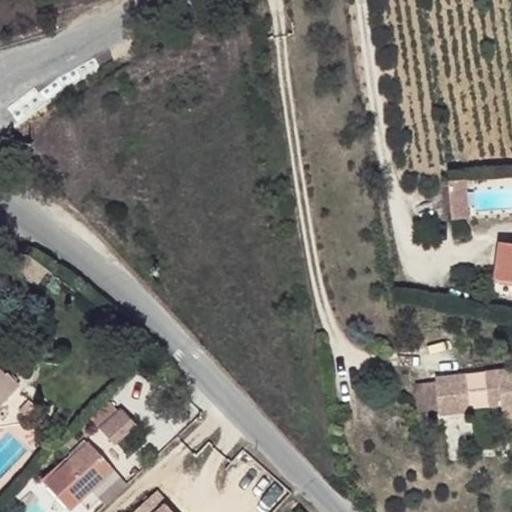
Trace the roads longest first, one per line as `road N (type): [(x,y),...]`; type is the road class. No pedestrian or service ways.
road 1 (unclassified): [(0,183),(76,236),(342,511)]
road 2 (unknown): [(440,268),(409,245),(392,210),(362,0)]
road 3 (residential): [(0,89),(184,0)]
